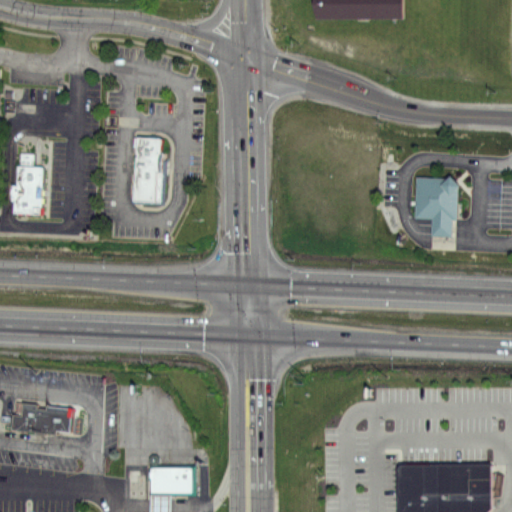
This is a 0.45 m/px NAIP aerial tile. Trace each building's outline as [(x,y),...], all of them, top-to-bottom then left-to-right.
[(316,0),(404,0),(404,12),(316,13),(316,0)] [(22,129),(16,208),(47,210),(53,132),(22,129)] [(137,131),(170,133),(166,195),(132,195),(137,131)] [(420,173),(447,173),(454,168),(462,178),(458,184),(452,231),(434,231),(431,213),(417,212),(420,173)] [(21,400),(77,406),(74,432),(60,431),(60,435),(18,430),(21,400)] [(134,429),(134,417),(119,417),(119,429),(134,429)] [(399,511),(400,459),(494,457),(494,500),(486,508),(488,511),(399,511)] [(153,465),(196,465),(196,492),(177,492),(153,492),(153,465)] [(177,511),(177,505),(177,492),(153,492),(153,511),(177,511)]
